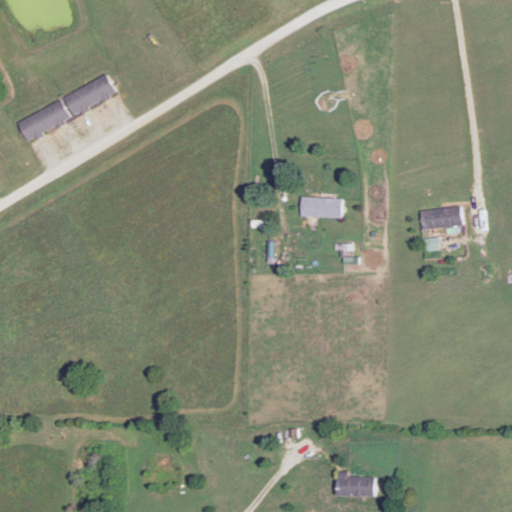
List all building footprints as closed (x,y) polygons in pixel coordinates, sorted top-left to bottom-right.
[(67,92),(75,113),(119,95),(111,75),(67,92)] [(31,139),(74,117),(64,99),(22,120),(31,139)] [(344,196),(304,195),(304,215),(343,216),(344,196)] [(422,208),(423,227),(463,224),(462,205),(422,208)] [(424,237),(424,248),(438,248),(438,237),(424,237)] [(382,312),(382,302),(369,302),(369,313),(382,312)] [(338,493),(375,493),(375,474),(348,474),(348,468),(338,468),(338,493)]
